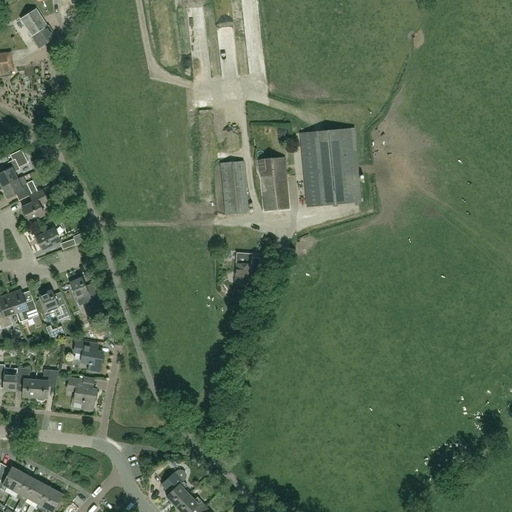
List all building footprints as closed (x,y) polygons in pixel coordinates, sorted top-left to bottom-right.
[(21,20),(32,37),(47,27),(36,9),(21,20)] [(47,27),(32,37),(39,48),(56,37),(48,26),(47,27)] [(0,53),(0,71),(14,69),(12,51),(0,53)] [(309,207),(332,205),(360,203),(354,129),(303,134),(309,207)] [(0,183),(2,187),(18,179),(15,172),(20,170),(19,168),(28,163),(21,149),(10,155),(13,161),(2,166),(4,171),(0,173),(0,183)] [(265,211),(289,209),(283,158),(257,161),(259,172),(262,179),(265,211)] [(248,213),(243,162),(221,164),(226,215),(248,213)] [(19,200),(30,195),(33,193),(27,183),(22,186),(18,179),(2,187),(8,199),(16,194),(19,200)] [(33,194),(33,193),(30,195),(33,202),(23,207),(30,222),(45,214),(41,206),(49,202),(43,188),(33,194)] [(43,249),(60,240),(54,228),(37,236),(43,249)] [(88,231),(81,234),(84,241),(91,237),(88,231)] [(76,244),(74,240),(74,238),(61,243),(63,249),(76,244)] [(235,284),(250,285),(251,272),(259,272),(260,258),(252,258),(252,254),(237,253),(235,284)] [(82,277),(69,282),(79,306),(87,303),(90,311),(95,309),(96,312),(102,310),(97,297),(91,299),(86,286),(82,277)] [(17,313),(20,322),(38,315),(33,300),(26,302),(21,289),(10,294),(17,313)] [(59,321),(70,316),(64,303),(59,305),(52,289),(39,294),(47,312),(53,309),(59,321)] [(17,313),(10,294),(0,297),(0,302),(3,310),(0,311),(0,325),(1,329),(13,324),(10,316),(17,313)] [(50,326),(46,328),(51,338),(64,333),(61,327),(52,331),(50,326)] [(103,352),(96,350),(98,343),(76,340),(74,351),(82,353),(81,361),(89,362),(88,369),(99,371),(103,352)] [(4,390),(15,390),(17,369),(5,368),(5,365),(0,364),(0,377),(5,377),(4,390)] [(23,397),(35,397),(36,380),(30,380),(31,369),(18,368),(17,382),(24,382),(23,397)] [(56,385),(59,370),(45,370),(43,381),(36,380),(35,397),(37,397),(38,400),(44,400),(46,398),(48,398),(49,384),(56,385)] [(96,389),(94,388),(96,378),(84,376),(84,380),(69,377),(67,389),(76,390),(74,398),(73,398),(71,405),(82,407),(92,409),(96,389)] [(12,490),(22,472),(12,467),(1,488),(5,491),(7,487),(12,490)] [(162,485),(170,494),(167,497),(176,507),(189,494),(184,489),(188,485),(184,481),(186,479),(187,476),(186,473),(184,471),(181,470),(178,471),(176,473),(175,473),(162,485)] [(22,472),(12,490),(18,493),(16,497),(21,499),(32,478),(22,472)] [(32,501),(42,483),(32,478),(21,499),(25,501),(27,498),(32,501)] [(42,483),(32,501),(38,504),(36,508),(41,510),(52,489),(42,483)] [(62,494),(52,489),(41,510),(44,511),(47,508),(53,511),(62,494)] [(194,500),(189,494),(176,507),(181,511),(199,511),(206,506),(198,497),(194,500)]
